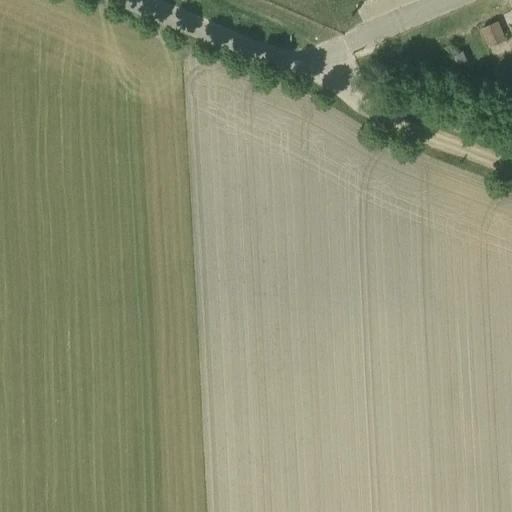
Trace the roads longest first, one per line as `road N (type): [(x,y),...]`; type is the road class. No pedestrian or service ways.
road 1 (track): [(296,69),(329,83),(354,107),(511,167)]
road 2 (unclassified): [(135,0),(296,69)]
